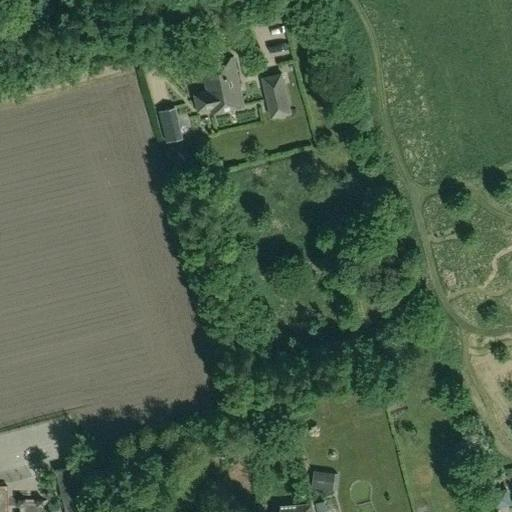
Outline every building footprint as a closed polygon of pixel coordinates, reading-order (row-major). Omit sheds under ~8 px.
[(255,0),(262,26),(284,20),(279,0),(255,0)] [(304,37),(289,42),(293,52),(307,48),(304,37)] [(243,107),(232,57),(200,64),(207,92),(193,95),(197,112),(210,109),(212,114),(243,107)] [(291,113),(282,72),(261,77),(270,118),(291,113)] [(189,95),(171,99),(176,119),(193,115),(189,95)] [(57,470),(65,511),(68,511),(94,506),(84,464),(57,470)] [(325,489),(327,474),(313,472),(311,487),(325,489)] [(45,473),(24,475),(24,486),(46,485),(45,473)] [(358,511),(356,496),(333,499),(334,511),(358,511)] [(327,511),(324,500),(315,502),(318,511),(327,511)] [(32,511),(31,501),(15,504),(16,511),(32,511)] [(314,511),(312,502),(279,505),(279,511),(314,511)]
